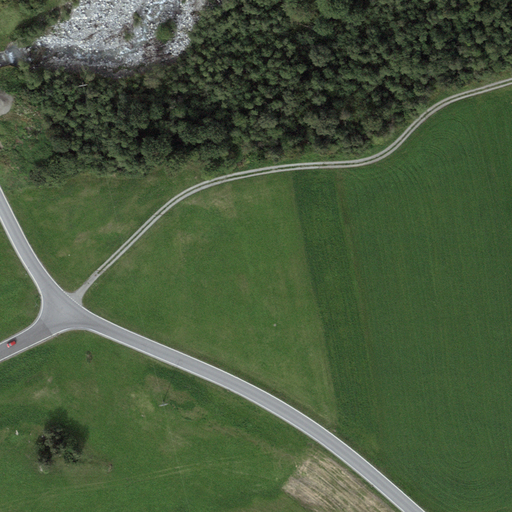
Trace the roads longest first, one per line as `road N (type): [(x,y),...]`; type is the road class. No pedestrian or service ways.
road 1 (track): [(64,310),(175,202),(215,182),(288,168),(377,164),(441,104),(511,82)]
road 2 (tertiary): [(415,511),(353,457),(249,391),(64,310)]
road 3 (tertiary): [(64,310),(0,201)]
